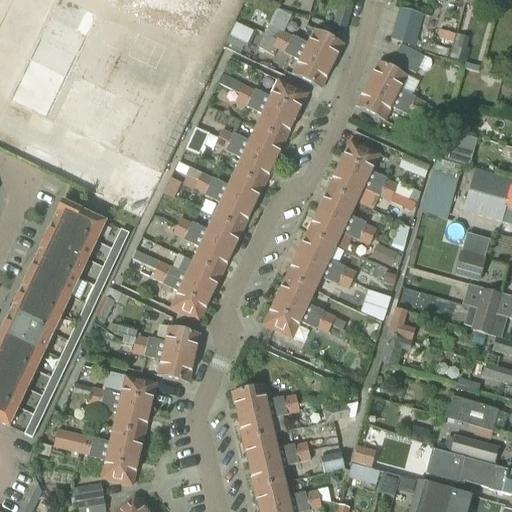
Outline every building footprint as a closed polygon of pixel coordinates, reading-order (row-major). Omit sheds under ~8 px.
[(345,0),(339,0),(332,27),(345,31),(354,2),(345,0)] [(399,9),(390,40),(414,47),(423,16),(399,9)] [(234,24),(226,40),(248,50),(255,34),(234,24)] [(342,45),(313,31),(306,44),(292,37),(291,38),(280,32),(280,33),(268,27),(265,34),(277,40),(276,41),(330,69),(342,45)] [(452,44),(454,36),(438,31),(436,39),(452,44)] [(297,62),(290,76),(319,90),(330,69),(276,41),(272,49),(297,62)] [(415,75),(424,58),(400,46),(391,63),(415,75)] [(467,51),(452,46),(449,59),(464,63),(467,51)] [(446,58),(448,51),(433,47),(431,54),(446,58)] [(407,78),(378,63),(367,85),(421,113),(426,105),(400,91),(407,78)] [(238,95),(293,122),(306,95),(277,82),(269,98),(254,91),(254,92),(243,87),(243,86),(221,76),(216,85),(238,95)] [(367,85),(355,108),(384,123),(391,109),(406,117),(406,116),(417,121),(421,113),(367,85)] [(254,130),(283,144),(293,122),(238,95),(234,103),(246,109),(260,116),(254,130)] [(195,129),(185,151),(198,157),(208,135),(195,129)] [(272,166),(283,144),(254,130),(248,142),(233,135),(232,136),(222,131),(218,140),(229,145),(243,152),(272,166)] [(440,148),(439,147),(415,136),(407,153),(433,163),(440,148)] [(441,150),(438,160),(447,163),(459,167),(467,141),(453,136),(448,153),(441,150)] [(234,172),(263,186),(272,166),(243,152),(229,145),(218,140),(214,148),(225,153),(239,160),(234,172)] [(386,181),(386,180),(371,173),(379,157),(350,143),(338,168),(392,195),(396,186),(386,181)] [(404,156),(398,169),(424,180),(429,167),(404,156)] [(436,159),(434,164),(422,207),(443,213),(445,205),(449,206),(460,167),(459,167),(447,163),(438,160),(436,159)] [(185,178),(251,210),(263,186),(234,172),(233,174),(227,186),(213,179),(212,180),(201,175),(178,164),(174,172),(185,178)] [(392,195),(338,168),(328,189),(357,203),(357,204),(372,212),(378,198),(389,203),(393,195),(392,195)] [(511,179),(474,169),(462,215),(500,226),(511,228),(511,179)] [(211,220),(241,233),(251,210),(185,178),(182,186),(204,197),(218,205),(211,220)] [(180,185),(170,181),(164,194),(164,195),(173,199),(180,185)] [(372,239),(376,231),(365,225),(350,217),(357,204),(357,203),(328,189),(318,211),(372,239)] [(61,203),(51,224),(95,245),(105,224),(61,203)] [(372,239),(318,211),(306,235),(335,249),(342,235),(367,248),(372,239)] [(180,220),(175,229),(230,256),(241,233),(211,220),(206,231),(191,224),(191,225),(180,220)] [(86,263),(95,245),(51,224),(42,242),(86,263)] [(191,263),(220,277),(230,256),(175,229),(172,236),(197,249),(191,263)] [(123,245),(128,235),(120,231),(115,241),(123,245)] [(335,249),(306,235),(296,256),(351,283),(356,274),(344,269),(329,262),(335,249)] [(115,241),(110,250),(119,254),(123,245),(115,241)] [(42,242),(34,261),(77,282),(86,263),(42,242)] [(392,263),(395,257),(395,256),(376,247),(371,259),(390,268),(392,263)] [(118,256),(119,254),(110,250),(106,261),(114,265),(118,256)] [(132,261),(210,299),(220,277),(191,263),(185,275),(170,268),(170,269),(159,263),(135,252),(131,260),(132,261)] [(477,283),(484,260),(460,253),(453,276),(477,283)] [(351,283),(296,256),(285,280),(314,294),(321,280),(336,287),(336,286),(347,291),(351,283)] [(392,263),(398,266),(400,259),(395,257),(392,263)] [(25,279),(69,300),(77,282),(34,261),(25,279)] [(106,261),(102,269),(110,273),(114,265),(106,261)] [(169,310),(198,323),(210,299),(132,261),(128,269),(151,280),(162,285),(162,286),(177,293),(169,310)] [(97,279),(105,283),(110,273),(102,269),(97,279)] [(396,277),(395,277),(385,274),(382,284),(392,287),(393,287),(396,277)] [(25,279),(16,298),(60,319),(69,300),(25,279)] [(97,279),(93,288),(101,292),(105,283),(97,279)] [(314,294),(285,280),(276,299),(305,314),(320,321),(331,327),(341,332),(345,324),(323,314),(308,306),(314,294)] [(88,298),(97,301),(101,292),(93,288),(88,298)] [(109,289),(104,299),(95,319),(104,323),(114,303),(123,309),(128,299),(121,296),(121,295),(109,289)] [(479,302),(476,310),(495,316),(501,296),(482,290),(479,302)] [(381,323),(389,299),(366,292),(359,314),(381,323)] [(476,310),(479,302),(464,297),(461,306),(466,308),(476,310)] [(60,319),(16,298),(7,317),(51,338),(60,319)] [(88,298),(84,306),(93,310),(97,301),(88,298)] [(326,335),(331,327),(320,321),(305,314),(276,299),(263,327),(292,341),(301,323),(316,330),(326,335)] [(80,316),(88,320),(93,310),(84,306),(80,316)] [(495,316),(476,310),(466,308),(461,326),(471,329),(470,332),(489,338),(495,316)] [(80,316),(76,324),(84,328),(88,320),(80,316)] [(0,334),(43,355),(51,338),(7,317),(0,332),(0,334)] [(84,328),(76,324),(71,334),(79,338),(83,330),(84,328)] [(116,327),(114,335),(123,338),(121,344),(134,346),(193,360),(198,336),(158,326),(155,338),(164,340),(164,343),(147,339),(147,340),(136,337),(134,344),(134,343),(137,333),(116,327)] [(0,334),(0,356),(34,373),(43,355),(0,334)] [(71,334),(67,343),(75,347),(79,338),(71,334)] [(387,336),(379,363),(391,366),(395,352),(407,355),(410,343),(403,341),(387,336)] [(511,358),(511,343),(495,339),(491,353),(511,358)] [(62,353),(71,357),(75,347),(67,343),(62,353)] [(143,359),(159,362),(156,377),(187,385),(193,360),(134,346),(131,355),(143,358),(143,359)] [(62,353),(59,361),(67,364),(71,357),(62,353)] [(0,356),(0,379),(26,392),(34,373),(0,356)] [(67,364),(59,361),(54,371),(62,375),(66,366),(67,364)] [(511,372),(485,365),(481,379),(510,387),(511,385),(511,372)] [(54,371),(50,379),(58,383),(62,375),(54,371)] [(89,399),(100,402),(148,413),(155,385),(124,378),(121,396),(101,392),(91,389),(89,399)] [(0,379),(0,401),(17,410),(26,392),(0,379)] [(58,383),(50,379),(45,389),(53,393),(58,384),(58,383)] [(71,395),(89,399),(91,389),(74,385),(71,395)] [(266,402),(263,387),(231,394),(237,419),(269,412),(297,406),(295,396),(283,399),(282,398),(266,402)] [(45,389),(41,398),(49,402),(53,393),(45,389)] [(36,407),(45,411),(49,402),(41,398),(36,407)] [(87,408),(98,411),(100,402),(89,399),(87,408)] [(445,420),(447,421),(491,434),(497,412),(451,399),(445,420)] [(17,410),(0,401),(0,424),(8,429),(17,410)] [(100,402),(98,411),(98,412),(116,416),(112,429),(143,436),(148,413),(100,402)] [(355,404),(346,406),(349,419),(354,418),(356,404),(355,404)] [(297,406),(269,412),(237,419),(242,442),(274,435),(270,420),(287,417),(299,414),(297,406)] [(349,419),(346,406),(322,411),(326,425),(349,419)] [(36,407),(32,416),(41,420),(45,411),(36,407)] [(40,421),(41,420),(32,416),(28,426),(36,430),(40,421)] [(28,426),(23,436),(31,440),(36,430),(28,426)] [(109,444),(92,440),(90,450),(137,461),(143,436),(112,429),(109,444)] [(88,459),(90,450),(92,440),(56,432),(52,451),(88,459)] [(277,450),(274,435),(242,442),(248,467),(307,453),(308,454),(336,447),(334,438),(309,443),(310,444),(306,445),(305,444),(294,447),(293,446),(277,450)] [(454,437),(449,455),(464,460),(464,459),(493,468),(498,449),(454,437)] [(367,468),(370,469),(375,453),(356,447),(351,464),(364,467),(367,468)] [(90,450),(88,459),(105,463),(101,481),(131,488),(137,461),(90,450)] [(511,472),(493,468),(464,459),(464,460),(432,451),(431,451),(424,476),(463,486),(463,484),(511,498),(511,472)] [(309,462),(308,454),(307,453),(248,467),(253,491),(285,483),(282,469),(309,462)] [(319,459),(323,475),(343,470),(340,454),(319,459)] [(350,468),(347,479),(360,482),(364,470),(351,466),(350,468)] [(396,492),(411,496),(415,482),(400,478),(396,492)] [(379,505),(385,485),(365,480),(359,499),(379,505)] [(445,511),(451,491),(417,482),(408,511),(445,511)] [(316,492),(304,495),(304,494),(288,498),(285,483),(253,491),(258,511),(269,511),(307,504),(319,501),(316,492)] [(74,504),(103,500),(100,485),(71,490),(74,504)] [(24,511),(32,511),(41,494),(37,486),(24,511)] [(445,511),(462,511),(467,496),(451,491),(445,511)] [(116,511),(144,511),(133,498),(116,511)] [(105,511),(103,500),(77,504),(77,511),(105,511)] [(319,501),(307,504),(269,511),(312,511),(321,510),(319,501)]
